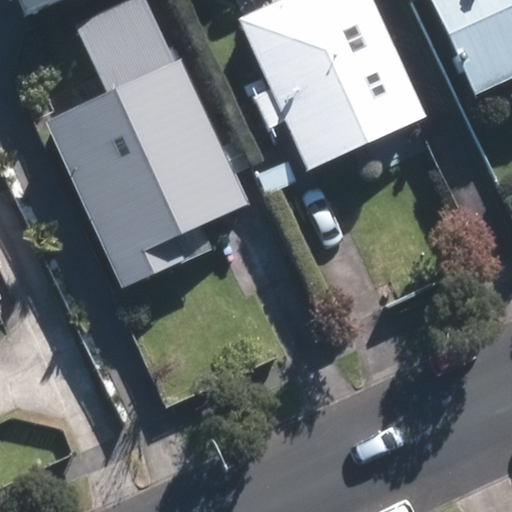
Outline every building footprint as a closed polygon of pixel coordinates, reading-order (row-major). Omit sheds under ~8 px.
[(9,0),(18,20),(61,0),(9,0)] [(242,206),(178,61),(168,67),(138,0),(137,0),(73,28),(104,97),(40,124),(115,292),(207,252),(195,226),(242,206)] [(425,137),(415,114),(419,113),(367,0),(263,0),(231,15),(263,83),(247,90),(265,128),(280,121),(301,167),(357,141),(367,162),(425,137)] [(511,0),(419,0),(461,88),(500,70),(510,91),(511,89),(511,0)] [(261,205),(209,227),(241,302),(293,279),(261,205)] [(0,427),(27,413),(0,359),(0,427)]
